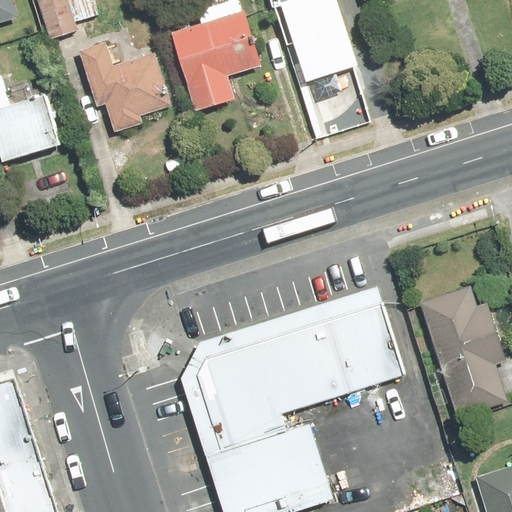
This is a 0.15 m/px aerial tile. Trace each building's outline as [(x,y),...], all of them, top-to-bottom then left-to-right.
[(8,0),(0,0),(0,31),(16,26),(8,0)] [(33,0),(47,43),(76,34),(65,0),(33,0)] [(165,35),(190,121),(235,107),(227,82),(264,71),(242,0),(241,0),(196,13),(199,25),(165,35)] [(335,0),(317,0),(278,12),(306,105),(362,88),(335,0)] [(355,0),(359,9),(388,0),(355,0)] [(110,47),(74,58),(91,117),(102,114),(109,137),(173,118),(154,57),(116,68),(110,47)] [(7,74),(0,75),(0,176),(69,156),(52,98),(17,108),(7,74)] [(385,354),(366,289),(205,334),(177,373),(212,498),(318,468),(293,379),(385,354)] [(471,290),(415,308),(452,420),(508,402),(495,363),(503,360),(485,304),(476,307),(471,290)] [(376,392),(354,398),(362,427),(383,421),(376,392)] [(0,511),(50,511),(18,404),(0,408),(0,511)] [(511,511),(511,465),(468,479),(478,511),(511,511)]
